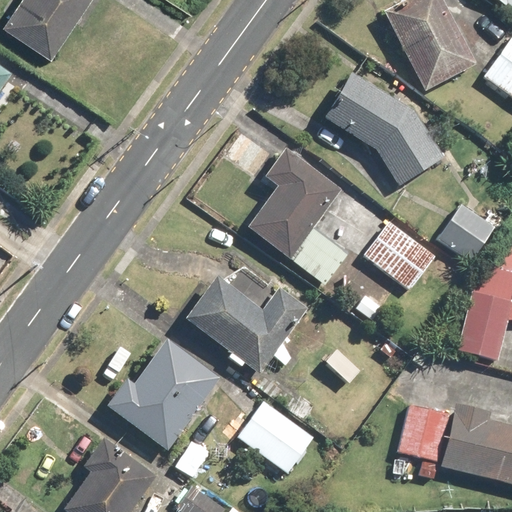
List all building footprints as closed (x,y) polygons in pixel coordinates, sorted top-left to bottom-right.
[(34,0),(17,32),(50,51),(78,0),(34,0)] [(435,0),(406,0),(383,12),(423,87),(468,63),(435,0)] [(511,0),(489,0),(511,14),(511,0)] [(511,39),(483,78),(511,100),(511,39)] [(0,70),(0,88),(9,76),(0,70)] [(395,188),(443,159),(413,111),(350,76),(324,121),(369,147),(395,188)] [(254,236),(293,259),(333,193),(308,178),(309,175),(279,158),(266,180),(282,190),(254,236)] [(463,204),(438,241),(468,261),(493,224),(463,204)] [(387,225),(364,256),(406,287),(429,255),(387,225)] [(495,364),(505,320),(511,319),(511,265),(474,268),(476,294),(473,293),(458,356),(495,364)] [(289,335),(304,310),(274,292),(260,314),(212,279),(184,318),(260,374),(289,335)] [(113,413),(165,450),(216,381),(164,343),(113,413)] [(511,420),(454,405),(436,468),(511,488),(511,420)] [(266,407),(240,440),(282,472),(308,439),(266,407)] [(447,416),(407,408),(399,448),(439,456),(447,416)] [(63,511),(125,511),(151,476),(108,446),(63,511)] [(332,478),(331,505),(363,506),(363,479),(332,478)] [(219,511),(223,507),(189,485),(172,511),(219,511)]
